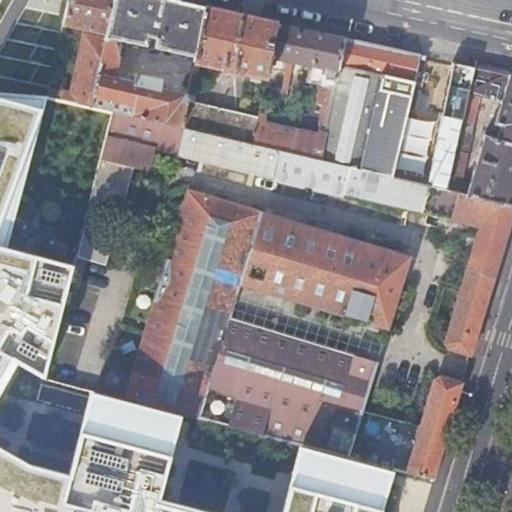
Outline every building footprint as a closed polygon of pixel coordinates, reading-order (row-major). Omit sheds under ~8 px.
[(85,31),(107,36),(114,0),(69,0),(63,27),(85,31)] [(114,111),(181,128),(186,101),(187,96),(161,89),(163,82),(135,76),(133,83),(114,78),(122,42),(150,48),(149,52),(156,54),(157,50),(195,58),(205,8),(168,0),(114,0),(107,36),(105,41),(90,107),(114,111)] [(260,20),(205,8),(195,58),(193,70),(198,70),(201,64),(266,79),(269,65),(277,24),(260,20)] [(36,23),(35,53),(58,54),(59,24),(36,23)] [(312,32),(277,24),(269,65),(274,65),(275,60),(327,71),(323,89),(333,91),(343,39),(312,32)] [(84,36),(105,41),(107,36),(85,31),(84,36)] [(61,100),(90,107),(105,41),(84,36),(71,94),(62,92),(61,100)] [(326,127),(320,160),(390,176),(407,107),(420,110),(423,96),(412,93),(421,56),(343,39),(333,91),(326,127)] [(469,94),(475,68),(451,62),(429,161),(430,162),(425,185),(430,186),(446,190),(463,117),(469,94)] [(446,191),(511,206),(511,75),(475,68),(469,94),(501,101),(493,125),(495,126),(492,131),(498,133),(496,140),(484,136),(469,183),(460,181),(474,119),(463,117),(446,190),(446,191)] [(386,468),(125,400),(44,378),(73,269),(114,111),(90,107),(61,100),(48,97),(0,93),(0,511),(424,511),(434,480),(414,475),(386,468)] [(181,128),(185,129),(254,145),(259,118),(186,101),(181,128)] [(179,156),(185,129),(181,128),(114,111),(73,269),(84,272),(87,259),(107,264),(116,229),(111,227),(115,213),(120,214),(133,166),(142,168),(147,148),(179,156)] [(259,118),(254,145),(319,162),(320,160),(326,127),(318,125),(316,138),(265,127),(267,114),(260,113),(259,118)] [(179,156),(422,214),(430,186),(425,185),(390,176),(320,160),(319,162),(254,145),(185,129),(179,156)] [(471,356),(511,219),(511,206),(446,191),(446,190),(430,186),(422,214),(479,228),(444,346),(447,351),(471,356)] [(414,475),(434,480),(463,384),(439,379),(434,382),(420,428),(364,412),(379,363),(230,320),(240,286),(388,330),(409,257),(277,217),(279,210),(264,206),(262,213),(189,191),(125,400),(386,468),(414,475)] [(230,320),(379,363),(388,330),(240,286),(230,320)]
